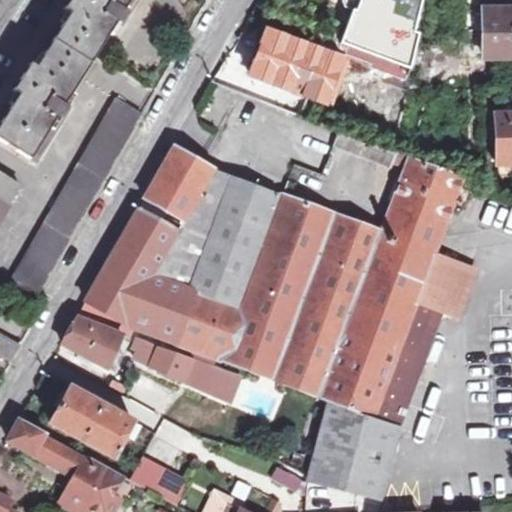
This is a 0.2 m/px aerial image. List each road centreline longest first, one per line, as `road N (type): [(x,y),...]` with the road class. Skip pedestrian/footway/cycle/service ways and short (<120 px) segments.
road 1 (residential): [(0,410),(233,0)]
road 2 (unknown): [(36,345),(281,496)]
